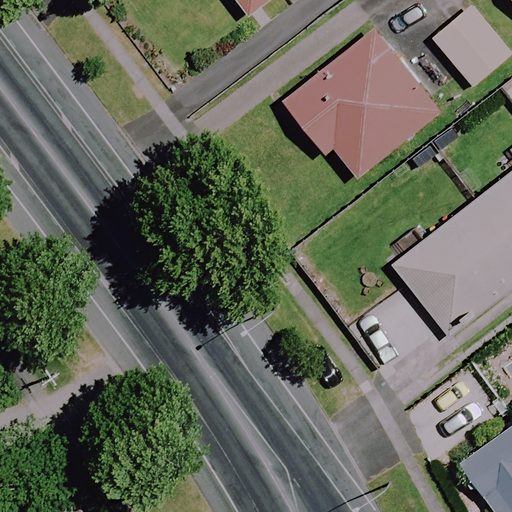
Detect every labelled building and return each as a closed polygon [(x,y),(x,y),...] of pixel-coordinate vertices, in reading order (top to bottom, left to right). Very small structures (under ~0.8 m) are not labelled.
[(236,0),(247,15),(267,0),(236,0)] [(511,62),(471,10),(432,40),(474,93),(511,63),(511,62)] [(285,105),(329,160),(337,154),(358,180),(441,114),(377,33),(285,105)] [(511,173),(394,267),(451,339),(511,290),(511,173)] [(511,511),(511,423),(456,464),(489,511),(511,511)]
